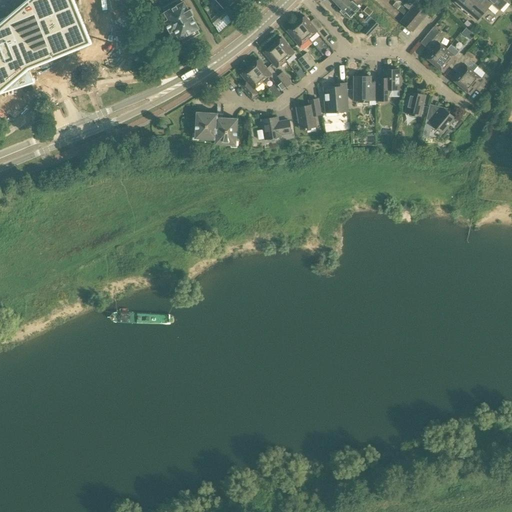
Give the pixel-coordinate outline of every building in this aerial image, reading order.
[(25,0),(6,17),(0,19),(0,93),(29,69),(92,43),(73,0),(25,0)] [(166,31),(170,31),(175,41),(181,38),(183,43),(200,33),(197,29),(198,28),(191,15),(193,14),(190,9),(188,10),(184,2),(183,2),(181,0),(175,0),(162,8),(169,20),(165,22),(163,26),(166,31)] [(215,0),(224,9),(213,18),(217,23),(225,16),(227,19),(233,13),(226,7),(233,0),(215,0)] [(343,15),(345,13),(350,18),(360,8),(352,1),(350,2),(348,0),(332,0),(343,10),(340,12),(343,15)] [(415,2),(412,0),(404,0),(402,3),(409,9),(415,2)] [(431,9),(420,0),(418,0),(415,5),(426,14),(431,9)] [(420,0),(431,9),(435,3),(431,0),(420,0)] [(456,0),(455,2),(477,21),(491,4),(499,11),(508,0),(456,0)] [(415,5),(410,10),(422,20),(426,14),(415,5)] [(363,11),(365,13),(369,16),(372,11),(367,6),(363,11)] [(410,10),(406,16),(417,25),(422,20),(410,10)] [(369,16),(365,13),(364,15),(366,17),(362,22),(367,27),(362,32),(368,37),(379,25),(376,22),(369,16)] [(305,16),(296,23),(308,39),(317,32),(323,40),(330,34),(317,20),(312,25),(305,16)] [(417,25),(406,16),(401,21),(412,31),(417,25)] [(308,39),(296,23),(287,31),(299,46),(308,39)] [(444,36),(433,27),(423,39),(433,47),(425,57),(434,64),(447,49),(439,42),(444,36)] [(282,38),(273,45),(285,60),(294,53),(282,38)] [(285,60),(273,45),(264,53),(276,68),(285,60)] [(455,55),(447,49),(434,64),(443,72),(451,62),(455,66),(464,55),(459,51),(455,55)] [(302,56),(311,67),(316,64),(307,53),(302,56)] [(464,55),(455,66),(460,70),(452,79),(461,86),(477,66),(469,60),(471,58),(466,53),(464,55)] [(311,67),(302,56),(298,60),(306,71),(311,67)] [(259,59),(250,67),(262,82),(270,76),(282,90),(287,87),(278,76),(270,66),(267,69),(259,59)] [(486,73),(477,66),(461,86),(470,94),(478,85),(482,88),(491,77),(486,73)] [(262,82),(250,67),(241,74),(248,83),(243,88),(251,99),(257,94),(254,89),(262,82)] [(388,101),(388,90),(401,90),(401,78),(399,78),(400,70),(384,70),(384,77),(376,77),(376,101),(388,101)] [(282,72),(278,76),(287,87),(291,83),(282,72)] [(376,101),(376,77),(375,77),(375,82),(370,82),(370,77),(354,77),(354,101),(363,101),(364,101),(369,101),(369,105),(375,105),(375,101),(376,101)] [(346,83),(339,84),(339,87),(323,88),(325,110),(336,109),(337,113),(338,113),(338,112),(348,111),(346,83)] [(278,90),(272,94),(276,99),(282,94),(278,90)] [(420,115),(425,95),(410,91),(405,111),(414,113),(413,114),(415,115),(415,114),(420,115)] [(318,99),(309,100),(309,105),(296,107),(300,129),(305,129),(306,129),(306,128),(316,127),(314,116),(320,115),(318,99)] [(509,116),(511,109),(511,102),(506,99),(500,112),(509,116)] [(436,105),(430,104),(426,119),(430,120),(432,121),(430,123),(442,132),(455,118),(449,112),(450,109),(444,107),(441,110),(436,105)] [(503,114),(498,111),(493,120),(499,123),(503,114)] [(217,113),(196,112),(195,138),(215,139),(215,144),(236,145),(237,118),(217,117),(217,113)] [(261,120),(263,130),(257,131),(259,140),(265,139),(267,139),(268,139),(269,140),(270,140),(272,140),(273,140),(274,139),(275,139),(277,138),(278,138),(279,137),(281,137),(280,135),(291,133),(289,120),(282,121),(282,122),(278,123),(277,117),(261,120)] [(503,141),(506,141),(508,138),(506,137),(508,135),(503,131),(498,136),(503,141)]
